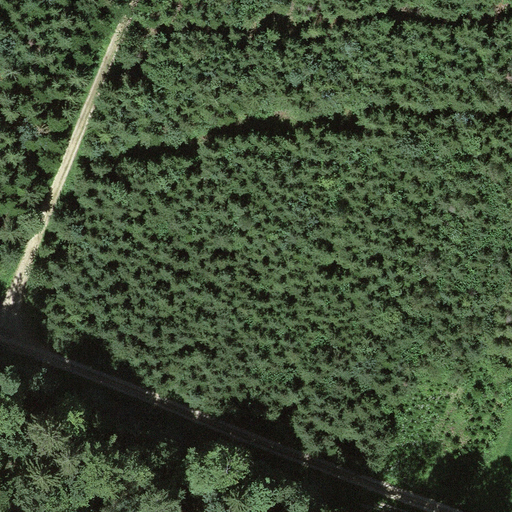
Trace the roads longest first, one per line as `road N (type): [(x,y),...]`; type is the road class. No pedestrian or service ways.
road 1 (track): [(435,511),(0,341)]
road 2 (track): [(130,0),(0,305)]
